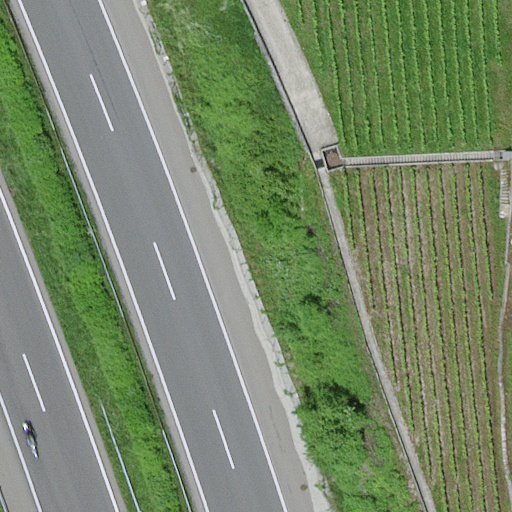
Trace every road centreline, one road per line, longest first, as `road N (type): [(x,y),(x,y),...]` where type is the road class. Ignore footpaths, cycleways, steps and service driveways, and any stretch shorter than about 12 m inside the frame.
road 1 (motorway): [(248,511),(62,0)]
road 2 (motorway): [(0,284),(81,511)]
road 3 (track): [(257,0),(328,134)]
